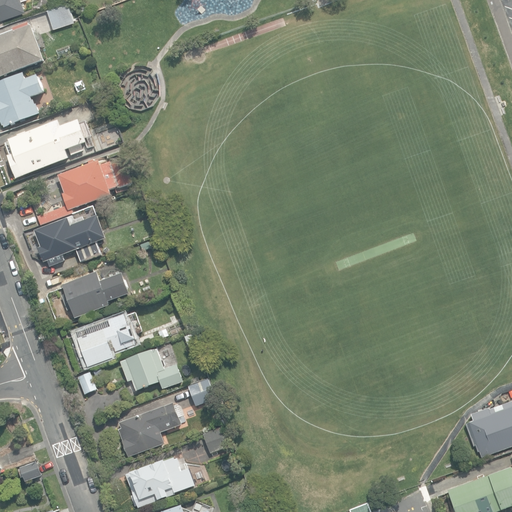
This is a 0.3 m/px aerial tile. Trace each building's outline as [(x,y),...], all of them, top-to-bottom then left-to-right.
[(0,0),(0,20),(27,11),(23,0),(0,0)] [(48,9),(55,28),(76,21),(70,2),(48,9)] [(0,77),(46,61),(34,26),(31,27),(30,24),(14,29),(16,33),(0,38),(0,77)] [(56,50),(59,57),(71,53),(69,46),(56,50)] [(4,126),(5,128),(42,114),(38,105),(37,105),(36,101),(34,101),(33,98),(46,93),(39,76),(28,80),(25,73),(0,82),(0,117),(3,126),(4,126)] [(92,85),(95,92),(103,88),(100,82),(92,85)] [(9,156),(16,178),(70,160),(67,149),(86,142),(78,123),(63,129),(60,121),(9,140),(14,154),(9,156)] [(37,217),(40,226),(73,213),(72,210),(112,195),(111,191),(118,188),(119,190),(134,184),(126,163),(114,167),(113,163),(104,166),(102,162),(97,164),(96,160),(88,163),(89,165),(59,176),(66,194),(63,195),(67,206),(37,217)] [(49,261),(51,267),(65,261),(63,255),(77,250),(81,263),(102,255),(97,243),(107,239),(99,216),(86,221),(85,219),(84,219),(81,211),(72,215),(74,218),(69,220),(68,218),(36,230),(42,247),(39,248),(45,262),(49,261)] [(141,245),(144,251),(152,248),(149,242),(141,245)] [(72,309),(75,318),(110,305),(109,302),(131,294),(123,273),(102,281),(99,272),(63,285),(66,294),(63,295),(68,311),(72,309)] [(77,333),(89,367),(116,358),(113,349),(115,348),(117,352),(136,345),(135,340),(137,340),(132,326),(130,327),(125,314),(109,320),(110,321),(77,333)] [(159,332),(161,339),(169,336),(167,329),(159,332)] [(133,380),(137,391),(161,382),(163,389),(184,382),(178,365),(166,369),(159,350),(153,351),(153,350),(127,359),(128,360),(122,362),(129,382),(133,380)] [(80,376),(87,394),(97,390),(90,372),(80,376)] [(188,386),(195,406),(217,399),(209,379),(188,386)] [(511,446),(511,401),(489,410),(489,409),(471,415),(474,421),(466,424),(474,446),(475,445),(478,452),(479,452),(482,458),(511,446)] [(129,457),(166,444),(160,429),(172,425),(171,424),(181,420),(174,403),(120,423),(122,429),(119,431),(129,457)] [(205,434),(211,453),(231,447),(224,428),(205,434)] [(139,505),(140,508),(183,492),(183,490),(196,485),(192,474),(185,477),(182,470),(179,471),(175,458),(171,459),(171,458),(127,474),(135,495),(133,496),(136,506),(139,505)] [(26,476),(27,480),(43,474),(38,461),(22,467),(23,468),(20,469),(23,477),(26,476)] [(505,511),(511,511),(511,467),(485,477),(484,474),(478,476),(479,480),(449,490),(455,508),(453,508),(454,511),(495,511),(511,506),(511,507),(505,510),(505,511)]
